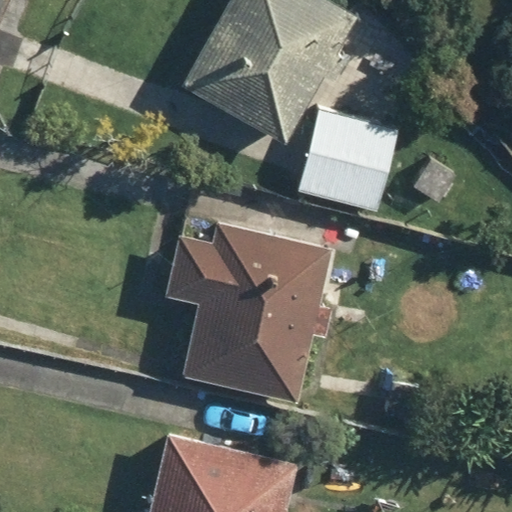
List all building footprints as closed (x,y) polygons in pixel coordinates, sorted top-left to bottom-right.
[(339,78),(359,41),(351,36),(369,0),(229,0),(188,78),(298,136),(331,73),(339,78)] [(396,116),(326,104),(312,184),(382,196),(396,116)] [(464,168),(425,149),(406,187),(444,207),(464,168)] [(341,296),(328,293),(341,236),(218,207),(215,206),(209,229),(183,223),(168,286),(206,295),(190,364),(305,391),(320,326),(333,329),(341,296)] [(444,248),(388,231),(370,288),(427,305),(444,248)] [(287,511),(303,448),(172,418),(150,511),(287,511)]
